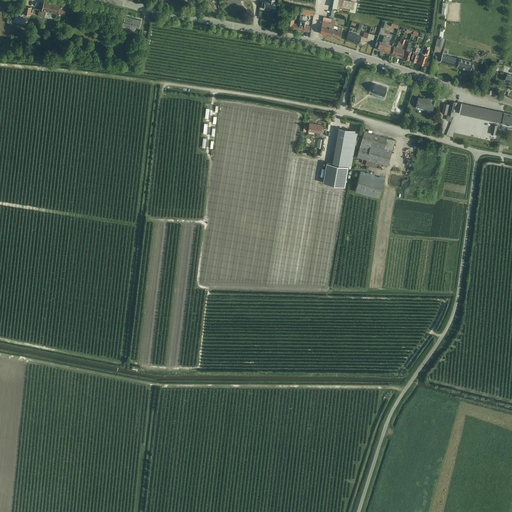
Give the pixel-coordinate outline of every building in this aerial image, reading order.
[(265,1),(263,10),(274,11),(275,3),(273,3),(273,0),(275,0),(268,0),(268,1),(265,1)] [(332,0),(332,4),(337,5),(337,3),(349,4),(348,9),(354,9),(355,0),(332,0)] [(39,11),(38,15),(44,17),(46,11),(64,16),(66,7),(60,6),(60,5),(44,1),(42,10),(42,11),(39,11)] [(32,7),(25,6),(23,13),(30,15),(32,7)] [(306,21),(302,20),(303,16),(300,15),(299,20),(299,22),(298,24),(297,30),(308,31),(309,26),(305,25),(306,21)] [(123,26),(126,27),(129,28),(130,24),(140,26),(141,20),(125,17),(123,26)] [(335,24),(331,23),(332,19),(324,17),(323,21),(320,33),(340,38),(342,28),(334,26),(335,24)] [(286,28),(297,30),(298,24),(293,23),(294,20),(287,19),(286,28)] [(361,36),(348,32),(346,39),(359,43),(361,36)] [(382,51),(385,43),(386,41),(387,37),(384,36),(382,42),(379,41),(377,49),(382,51)] [(390,38),(387,37),(386,41),(385,43),(382,51),(388,53),(391,45),(388,44),(389,41),(390,38)] [(402,49),(404,43),(406,39),(402,38),(401,42),(396,55),(402,57),(404,50),(402,49)] [(396,55),(401,42),(398,41),(397,47),(393,46),(391,54),(396,55)] [(408,44),(403,58),(409,59),(411,52),(413,48),(411,47),(411,45),(408,44)] [(420,49),(415,47),(411,60),(416,62),(419,54),(418,54),(420,49)] [(424,54),(421,53),(418,63),(425,65),(429,50),(426,49),(424,54)] [(470,70),(472,62),(459,58),(459,59),(445,55),(442,54),(440,62),(470,70)] [(384,96),(387,87),(374,83),(371,92),(384,96)] [(416,106),(416,108),(423,110),(423,109),(432,111),(434,106),(430,104),(431,100),(423,98),(422,100),(418,99),(416,106)] [(450,104),(444,103),(442,113),(454,116),(457,102),(450,101),(450,104)] [(462,103),(460,114),(502,123),(504,112),(462,103)] [(511,113),(504,112),(502,123),(504,123),(503,124),(505,125),(506,123),(511,124),(511,113)] [(315,124),(310,123),(308,131),(320,133),(320,135),(323,136),(324,129),(321,128),(322,125),(317,124),(315,124)] [(345,186),(351,150),(352,145),(348,145),(350,130),(339,128),(332,164),(326,162),(323,183),(345,186)] [(357,158),(372,162),(371,167),(377,168),(378,163),(388,166),(394,141),(363,132),(357,158)] [(361,172),(356,191),(380,197),(385,178),(361,172)]
